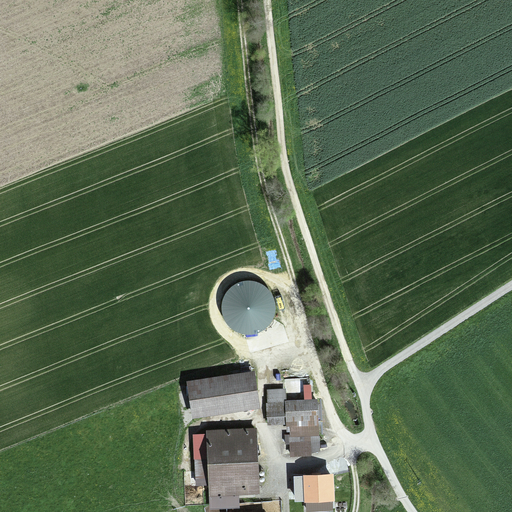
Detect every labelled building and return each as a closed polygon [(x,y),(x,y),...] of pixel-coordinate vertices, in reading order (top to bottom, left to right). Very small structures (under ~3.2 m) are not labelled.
[(240,332),(248,333),(257,332),(264,328),(270,322),(274,314),(276,306),(274,297),(270,290),(264,284),(256,280),(248,279),(239,280),(232,284),(226,290),(222,298),(221,306),(222,315),(226,322),(232,328),(240,332)] [(192,417),(260,406),(255,369),(186,379),(192,417)] [(286,417),(286,422),(290,422),(289,434),(284,434),(285,444),(289,443),(289,441),(311,441),(311,452),(320,450),(320,435),(319,435),(317,398),(312,398),(311,383),(308,384),(307,377),(285,379),(286,387),(267,388),(267,402),(266,402),(267,424),(284,423),(284,417),(286,417)] [(257,426),(206,429),(206,432),(192,433),(193,458),(194,458),(196,484),(208,484),(209,508),(239,507),(239,494),(260,493),(257,426)] [(311,452),(311,441),(289,441),(289,443),(290,456),(311,455),(311,452)] [(334,497),(332,474),(293,476),(294,499),(334,497)]
